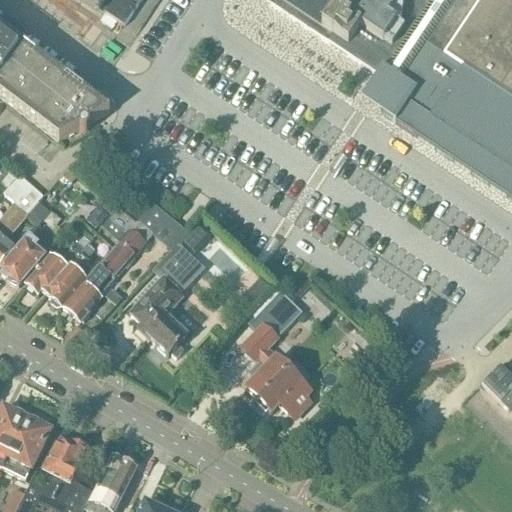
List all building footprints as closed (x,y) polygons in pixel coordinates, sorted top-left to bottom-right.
[(73,0),(98,16),(100,13),(124,29),(143,0),(73,0)] [(511,0),(274,0),(269,8),(270,8),(372,77),(376,79),(376,80),(378,81),(380,79),(385,82),(397,90),(380,116),(393,124),(392,125),(395,126),(434,152),(511,203),(511,0)] [(0,100),(59,146),(79,134),(80,135),(81,135),(81,136),(83,136),(84,137),(85,136),(86,136),(87,136),(88,135),(88,134),(89,133),(89,132),(89,131),(89,130),(89,129),(89,128),(109,116),(0,33),(0,100)] [(22,213),(0,238),(0,269),(14,253),(5,245),(27,219),(38,206),(37,206),(43,200),(37,195),(20,180),(18,181),(6,195),(4,197),(14,207),(22,213)] [(138,194),(130,203),(139,211),(147,201),(138,194)] [(112,218),(118,211),(106,202),(100,209),(111,218),(112,218)] [(38,206),(27,219),(27,220),(39,229),(50,217),(38,207),(38,206)] [(99,269),(87,283),(88,284),(104,297),(146,247),(153,239),(171,254),(172,254),(187,236),(184,233),(183,232),(175,226),(175,225),(152,206),(135,226),(118,211),(112,218),(111,218),(108,223),(125,238),(119,245),(99,269)] [(0,238),(22,213),(14,207),(0,223),(0,238)] [(98,210),(86,224),(96,232),(107,218),(98,210)] [(199,230),(188,241),(200,252),(210,240),(199,230)] [(39,248),(29,240),(1,275),(7,280),(7,281),(19,291),(45,260),(36,252),(39,248)] [(51,260),(25,289),(38,300),(41,296),(46,300),(53,291),(52,289),(59,282),(62,284),(68,276),(66,275),(83,255),(82,254),(84,252),(77,246),(71,253),(70,253),(59,266),(51,260)] [(53,291),(46,300),(63,314),(88,284),(87,283),(86,284),(78,277),(89,265),(87,263),(94,255),(87,249),(84,252),(82,254),(83,255),(66,275),(68,276),(62,284),(59,282),(52,289),(53,291)] [(146,339),(169,361),(171,359),(173,360),(176,363),(183,355),(178,350),(187,341),(165,320),(183,301),(179,298),(180,298),(171,290),(194,266),(177,250),(153,275),(162,283),(129,318),(142,330),(149,336),(146,339)] [(80,327),(101,301),(104,297),(88,284),(63,314),(80,327)] [(115,309),(122,302),(112,293),(106,300),(115,309)] [(302,316),(277,293),(245,325),(257,337),(242,352),(258,367),(248,377),(255,385),(247,394),(271,417),(279,409),(294,423),(309,407),(304,402),(310,397),(273,362),(275,360),(277,362),(278,361),(270,353),(279,343),(277,341),(302,316)] [(511,380),(500,369),(481,388),(508,414),(511,409),(511,380)] [(26,424),(3,413),(0,418),(0,473),(1,474),(26,424)] [(51,436),(26,424),(1,474),(25,486),(51,436)] [(17,511),(34,511),(37,507),(47,511),(84,511),(85,511),(93,496),(82,491),(72,486),(72,485),(79,470),(87,454),(79,450),(71,446),(70,447),(60,443),(55,453),(50,463),(49,463),(47,462),(39,477),(43,479),(48,482),(43,492),(30,486),(26,495),(24,498),(17,511)] [(93,500),(116,511),(120,505),(137,473),(113,461),(93,500)]
